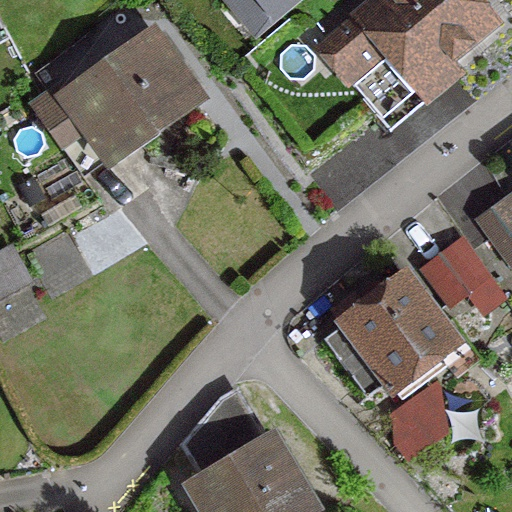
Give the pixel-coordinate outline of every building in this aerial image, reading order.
[(287,0),(222,0),(225,3),(228,0),(258,0),(270,14),(287,0)] [(471,2),(469,0),(378,0),(316,51),(344,84),(383,52),(404,78),(421,64),(440,65),(490,24),(471,2)] [(104,158),(106,161),(191,100),(149,40),(66,98),(59,90),(30,111),(77,177),(104,158)] [(511,270),(511,194),(475,222),(511,271),(511,270)] [(0,297),(23,284),(5,251),(0,253),(0,297)] [(451,302),(476,283),(450,251),(426,270),(451,302)] [(391,394),(453,348),(400,277),(338,324),(341,327),(321,342),(363,399),(383,384),(391,394)] [(187,484),(203,511),(308,511),(264,438),(187,484)]
